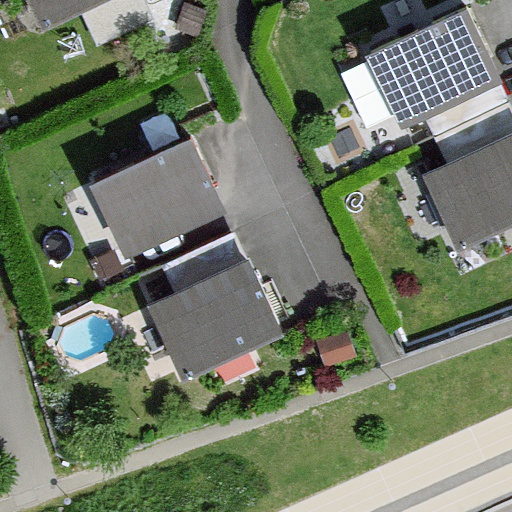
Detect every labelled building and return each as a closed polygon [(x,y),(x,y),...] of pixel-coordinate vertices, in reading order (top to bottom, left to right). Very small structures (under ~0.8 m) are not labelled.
[(89,0),(6,0),(22,32),(89,0)] [(504,90),(468,14),(367,62),(403,138),(504,90)] [(202,212),(166,137),(65,185),(101,260),(202,212)] [(511,233),(511,140),(422,183),(458,259),(511,233)] [(260,336),(224,260),(123,308),(159,383),(260,336)]
